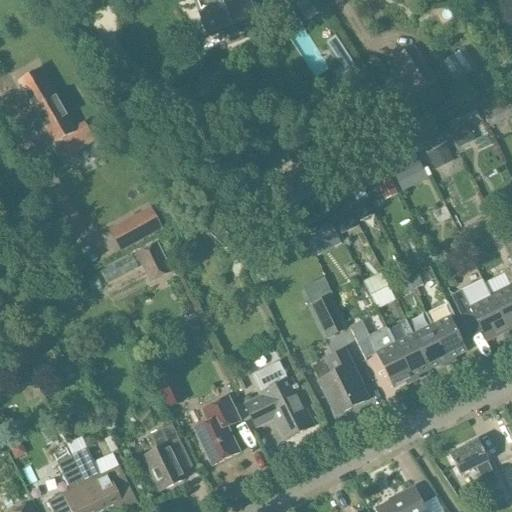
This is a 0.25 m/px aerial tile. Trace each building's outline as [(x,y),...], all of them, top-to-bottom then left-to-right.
[(194,0),(209,37),(254,20),(246,0),(194,0)] [(321,85),(351,64),(331,35),(317,45),(304,26),(288,37),(321,85)] [(388,65),(410,99),(412,98),(422,113),(445,98),(435,83),(437,81),(415,47),(388,65)] [(511,69),(511,61),(509,56),(493,64),(499,75),(511,69)] [(40,70),(18,83),(54,146),(76,133),(40,70)] [(491,128),(511,118),(511,107),(509,101),(483,113),(491,128)] [(450,131),(459,149),(477,141),(468,123),(450,131)] [(452,160),(445,145),(427,154),(435,169),(452,160)] [(419,160),(393,172),(399,184),(424,172),(419,160)] [(307,170),(275,196),(289,214),(322,188),(307,170)] [(377,184),(385,201),(400,195),(392,178),(377,184)] [(367,200),(353,206),(359,220),(374,213),(367,200)] [(341,236),(357,229),(345,205),(330,213),(341,236)] [(161,230),(151,209),(129,220),(140,241),(161,230)] [(327,218),(304,230),(308,237),(311,244),(334,232),(331,225),(327,218)] [(151,284),(173,273),(159,243),(137,254),(151,284)] [(511,266),(503,272),(508,283),(511,281),(511,266)] [(381,272),(363,280),(377,309),(395,300),(381,272)] [(407,278),(414,292),(424,287),(417,273),(407,278)] [(404,296),(414,292),(407,278),(397,283),(404,296)] [(483,282),(451,297),(463,322),(464,321),(474,316),(482,333),(487,343),(508,333),(491,297),(491,298),(483,282)] [(511,288),(511,287),(491,297),(508,333),(511,330),(511,288)] [(328,341),(348,332),(332,299),(313,307),(328,341)] [(449,362),(468,353),(452,320),(455,319),(447,304),(425,315),(432,328),(449,362)] [(350,328),(356,341),(366,336),(360,323),(350,328)] [(414,337),(431,371),(449,362),(432,328),(414,337)] [(393,390),(412,380),(395,346),(388,331),(369,341),(393,390)] [(395,346),(412,380),(431,371),(414,337),(395,346)] [(360,382),(345,352),(327,361),(334,375),(319,383),(337,418),(369,402),(360,383),(360,382)] [(285,384),(277,366),(256,376),(264,394),(261,396),(262,398),(245,407),(256,429),(274,420),(286,443),(315,428),(291,381),(285,384)] [(182,404),(171,380),(158,386),(169,409),(182,404)] [(240,455),(228,430),(242,423),(230,398),(202,411),(209,425),(196,431),(214,468),(240,455)] [(186,481),(172,452),(183,448),(172,425),(150,436),(158,452),(145,459),(162,493),(186,481)] [(480,442),(450,457),(461,478),(477,470),(484,484),(496,478),(488,464),(490,463),(480,442)] [(101,477),(88,450),(85,443),(70,450),(73,457),(99,511),(102,511),(113,507),(115,511),(122,511),(138,504),(120,467),(101,477)] [(99,511),(73,457),(70,459),(66,451),(54,457),(71,492),(63,496),(63,495),(48,502),(52,511),(99,511)] [(376,511),(426,511),(415,490),(394,500),(395,502),(376,511)]
